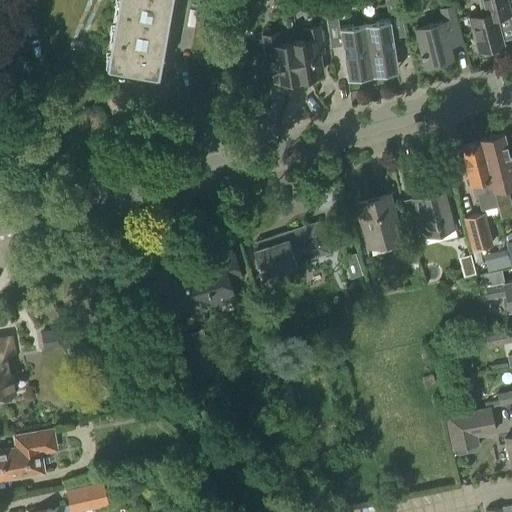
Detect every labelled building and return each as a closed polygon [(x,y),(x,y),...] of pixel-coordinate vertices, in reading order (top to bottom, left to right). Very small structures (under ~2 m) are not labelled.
[(118,0),(117,7),(166,16),(168,0),(118,0)] [(323,0),(326,21),(338,19),(334,0),(323,0)] [(384,0),(390,20),(402,18),(397,0),(384,0)] [(511,14),(507,0),(477,0),(481,13),(469,17),(477,51),(503,44),(496,18),(511,14)] [(442,20),(413,28),(423,65),(426,64),(427,68),(439,65),(438,61),(452,57),(447,39),(460,36),(452,4),(439,8),(442,20)] [(117,7),(112,34),(161,43),(166,16),(117,7)] [(390,20),(364,23),(372,74),(397,70),(390,20)] [(364,23),(339,27),(346,78),(372,74),(364,23)] [(305,38),(291,40),(298,80),(312,78),(311,74),(322,72),(318,46),(322,46),(319,26),(304,28),(305,38)] [(277,32),(262,35),(265,55),(268,54),(272,79),(283,78),(284,82),(298,80),(291,40),(278,42),(277,32)] [(112,34),(107,64),(155,72),(161,43),(112,34)] [(511,167),(503,133),(479,140),(480,142),(481,142),(487,165),(490,165),(494,178),(490,179),(493,191),(494,191),(511,186),(511,172),(511,171),(511,170),(511,167)] [(481,142),(480,142),(461,147),(462,151),(460,151),(459,153),(461,162),(463,163),(465,162),(474,196),(477,195),(481,209),(498,205),(494,191),(493,191),(490,179),(494,178),(490,165),(487,165),(481,142)] [(428,192),(411,197),(422,237),(455,228),(443,181),(426,186),(428,192)] [(390,196),(357,204),(367,245),(400,236),(390,196)] [(484,213),(464,218),(472,249),(492,244),(484,213)] [(273,242),(253,249),(262,275),(297,263),(292,247),(296,246),(300,256),(333,246),(322,215),(289,226),(291,230),(271,237),(273,242)] [(342,241),(353,237),(346,218),(335,222),(342,241)] [(468,267),(464,272),(465,275),(511,265),(511,240),(506,242),(507,247),(485,252),(485,256),(473,259),(474,265),(471,265),(468,267)] [(173,265),(153,272),(155,280),(153,281),(166,320),(233,299),(227,279),(240,275),(232,250),(198,261),(200,269),(176,276),(173,265)] [(355,253),(343,257),(353,286),(365,282),(355,253)] [(501,269),(480,274),(485,298),(506,294),(509,307),(511,306),(511,279),(503,281),(501,269)] [(58,345),(71,343),(69,327),(56,329),(58,345)] [(183,341),(175,344),(182,366),(191,364),(196,380),(217,373),(203,329),(181,336),(183,341)] [(508,330),(485,334),(487,345),(510,341),(508,330)] [(0,398),(1,402),(11,400),(12,393),(14,393),(8,355),(14,354),(11,337),(0,338),(0,398)] [(511,390),(497,393),(499,404),(511,401),(511,390)] [(489,407),(446,415),(451,440),(453,450),(478,445),(476,435),(494,431),(489,407)] [(16,448),(0,450),(0,478),(43,472),(39,448),(55,445),(52,429),(14,436),(16,448)] [(103,481),(66,490),(71,511),(81,511),(109,505),(103,481)]
